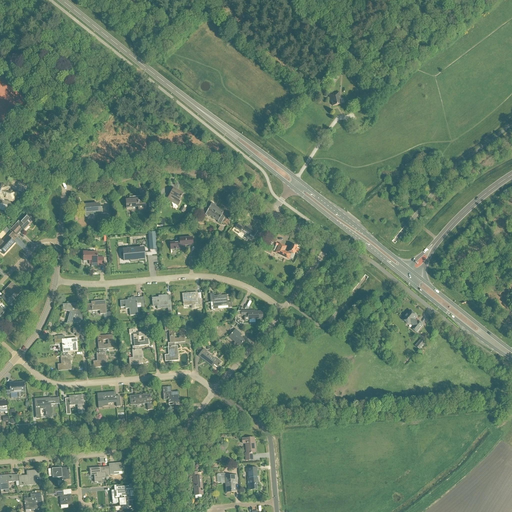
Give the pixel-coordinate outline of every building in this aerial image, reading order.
[(339,99),(340,99),(339,93),(329,95),(331,102),(332,102),(333,106),(341,104),(339,99)] [(0,198),(2,200),(3,198),(8,199),(8,200),(13,201),(15,192),(7,190),(5,190),(6,187),(1,186),(1,185),(0,184),(0,198)] [(167,200),(178,206),(181,202),(179,201),(183,194),(174,189),(167,200)] [(126,200),(126,209),(138,207),(138,211),(145,211),(144,209),(146,209),(145,203),(138,204),(137,199),(126,200)] [(86,217),(91,217),(91,216),(96,215),(97,222),(111,221),(110,215),(104,216),(104,215),(102,215),(102,208),(99,208),(99,205),(94,205),(94,202),(92,203),(92,205),(85,206),(86,217)] [(222,215),(224,212),(215,207),(214,206),(215,205),(212,203),(211,204),(209,203),(207,206),(210,207),(206,214),(218,221),(217,222),(221,224),(225,218),(225,217),(222,215)] [(28,216),(21,223),(19,221),(11,230),(17,235),(20,232),(18,231),(21,228),(24,231),(34,221),(28,216)] [(239,222),(235,228),(252,240),(258,232),(252,227),(253,226),(247,222),(245,226),(239,222)] [(152,240),(148,240),(149,249),(152,249),(152,250),(157,250),(155,233),(152,233),(152,240)] [(0,239),(0,252),(3,255),(7,250),(8,251),(15,243),(13,242),(7,236),(2,241),(0,239)] [(180,243),(170,244),(170,250),(184,249),(184,246),(193,245),(192,239),(179,239),(180,243)] [(284,252),(286,247),(280,244),(275,253),(289,259),(291,254),(293,254),(294,252),(297,254),(299,250),(297,249),(298,247),(292,245),(290,249),(289,250),(289,251),(288,252),(289,252),(288,253),(284,252)] [(124,252),(123,253),(123,256),(124,261),(130,261),(131,261),(130,262),(139,261),(138,261),(138,260),(144,259),(144,251),(143,249),(140,250),(140,249),(133,249),(133,250),(131,250),(124,250),(124,252)] [(91,265),(91,266),(104,266),(104,258),(98,258),(97,254),(88,254),(88,252),(83,252),(83,261),(89,261),(89,265),(91,265)] [(1,298),(6,302),(9,299),(9,300),(14,294),(17,297),(22,292),(12,283),(2,293),(4,295),(1,298)] [(198,299),(197,294),(197,293),(182,294),(183,303),(183,304),(183,306),(196,305),(197,308),(202,308),(201,299),(198,299)] [(152,300),(152,301),(153,307),(157,306),(157,310),(161,309),(160,306),(168,305),(168,313),(172,312),(171,301),(167,301),(167,295),(158,296),(159,298),(152,298),(152,300)] [(210,299),(211,303),(212,303),(213,310),(232,308),(232,302),(227,303),(227,296),(214,297),(214,299),(210,299)] [(120,301),(121,308),(125,308),(125,309),(129,309),(130,316),(138,316),(137,305),(141,304),(141,307),(144,307),(144,298),(127,299),(127,301),(120,301)] [(88,305),(88,312),(92,311),(92,312),(100,311),(100,315),(106,314),(105,301),(91,302),(92,305),(88,305)] [(70,312),(67,324),(79,323),(79,321),(83,321),(81,308),(78,309),(76,308),(76,304),(63,305),(63,310),(70,312)] [(242,311),(242,312),(242,317),(245,317),(245,321),(249,321),(249,320),(262,320),(262,312),(252,312),(252,311),(242,311)] [(411,325),(414,327),(412,329),(417,333),(423,325),(418,321),(418,322),(415,320),(417,317),(410,311),(403,320),(410,326),(411,325)] [(172,330),(171,327),(165,327),(165,331),(169,331),(170,343),(170,344),(175,344),(185,343),(184,329),(172,330)] [(85,339),(85,333),(84,328),(83,328),(80,329),(73,329),(73,334),(76,334),(76,337),(81,336),(81,339),(85,339)] [(234,344),(234,345),(237,348),(238,348),(240,346),(245,341),(240,337),(242,335),(235,329),(234,330),(235,331),(229,337),(235,342),(234,344)] [(136,334),(136,330),(129,331),(129,334),(133,334),(134,347),(139,347),(149,346),(148,333),(136,334)] [(100,337),(100,333),(93,333),(94,337),(98,337),(99,350),(103,350),(113,349),(112,336),(100,337)] [(64,336),(57,336),(57,337),(58,340),(58,341),(62,340),(62,343),(63,353),(68,353),(78,352),(77,339),(64,340),(64,336)] [(170,344),(170,343),(168,344),(169,347),(168,347),(169,355),(165,356),(165,362),(179,361),(178,347),(175,347),(175,344),(170,344)] [(134,347),(132,347),(133,350),(132,351),(133,358),(129,359),(130,365),(143,364),(142,350),(139,350),(139,347),(134,347)] [(204,349),(199,356),(213,367),(214,365),(218,368),(221,363),(218,360),(217,361),(206,353),(207,352),(204,349)] [(99,350),(97,350),(97,354),(97,361),(93,362),(94,368),(107,367),(106,353),(104,353),(103,350),(99,350)] [(61,365),(58,365),(58,371),(71,370),(70,356),(68,356),(68,353),(63,353),(61,353),(61,357),(61,365)] [(13,382),(10,383),(10,388),(6,388),(7,395),(10,395),(11,398),(22,398),(23,396),(23,392),(25,392),(24,383),(13,384),(13,382)] [(173,406),(175,405),(175,409),(183,408),(183,405),(180,405),(178,392),(171,393),(171,387),(162,388),(164,400),(168,400),(169,403),(173,403),(173,406)] [(116,407),(120,407),(119,397),(116,397),(115,393),(97,394),(98,408),(108,407),(108,404),(116,403),(116,407)] [(324,401),(330,405),(332,402),(331,401),(335,396),(330,393),(324,401)] [(147,404),(147,411),(153,410),(151,394),(130,396),(130,406),(136,405),(135,405),(147,404)] [(85,413),(83,395),(69,396),(69,399),(65,399),(66,406),(70,405),(70,406),(77,405),(78,414),(85,413)] [(46,413),(46,417),(52,417),(51,408),(50,405),(59,404),(59,398),(49,399),(49,400),(47,400),(47,399),(44,400),(44,399),(34,400),(35,406),(36,416),(41,415),(40,410),(46,409),(46,413)] [(254,438),(242,439),(242,444),(246,443),(247,453),(245,453),(246,461),(252,460),(252,453),(255,453),(254,438)] [(109,467),(105,468),(106,475),(110,475),(119,474),(119,472),(124,472),(123,463),(109,464),(109,467)] [(106,475),(105,468),(101,468),(101,467),(89,468),(90,475),(91,475),(94,475),(94,483),(102,482),(102,475),(106,475)] [(52,469),(53,478),(62,478),(62,481),(64,480),(65,486),(71,486),(71,480),(70,480),(69,468),(52,469)] [(249,477),(248,477),(248,481),(248,490),(257,490),(257,484),(258,484),(257,468),(246,469),(246,472),(248,472),(249,477)] [(20,475),(15,475),(16,482),(19,482),(19,487),(36,485),(36,478),(40,477),(39,474),(39,473),(39,470),(27,471),(27,476),(22,476),(22,475),(20,475),(20,474),(19,474),(20,475)] [(201,495),(203,495),(201,477),(198,477),(198,472),(191,473),(191,478),(193,478),(194,487),(195,495),(195,498),(202,498),(201,495)] [(16,482),(15,475),(12,476),(12,475),(0,476),(0,483),(1,491),(9,490),(9,483),(16,482)] [(221,477),(222,483),(225,483),(226,492),(231,491),(231,492),(235,492),(235,483),(237,482),(237,475),(221,477)] [(122,497),(126,496),(125,490),(133,489),(133,484),(129,485),(129,487),(116,488),(117,490),(114,490),(111,491),(112,504),(119,503),(119,507),(121,506),(120,505),(126,504),(126,502),(126,498),(123,499),(122,497)] [(25,503),(25,505),(25,504),(25,511),(42,509),(41,497),(41,493),(37,494),(30,494),(31,498),(24,499),(24,501),(25,501),(25,503)] [(72,505),(71,495),(67,495),(68,497),(66,497),(66,496),(64,496),(63,493),(58,494),(55,494),(56,497),(58,497),(60,497),(61,506),(61,508),(68,508),(68,505),(72,505)]
